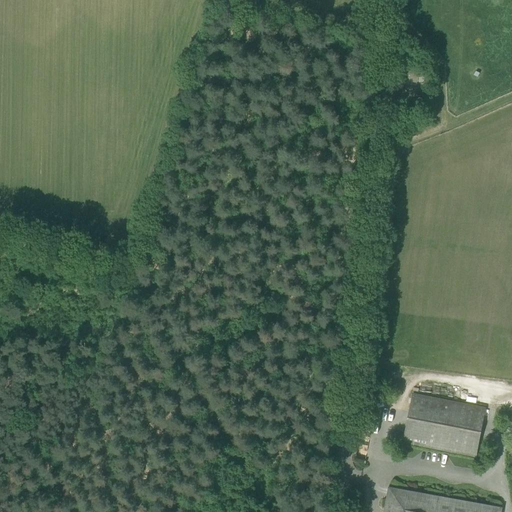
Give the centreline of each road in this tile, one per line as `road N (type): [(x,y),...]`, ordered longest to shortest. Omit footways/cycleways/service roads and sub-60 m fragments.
road 1 (unclassified): [(336,511),(368,259),(383,0)]
road 2 (track): [(21,245),(139,284),(216,415)]
